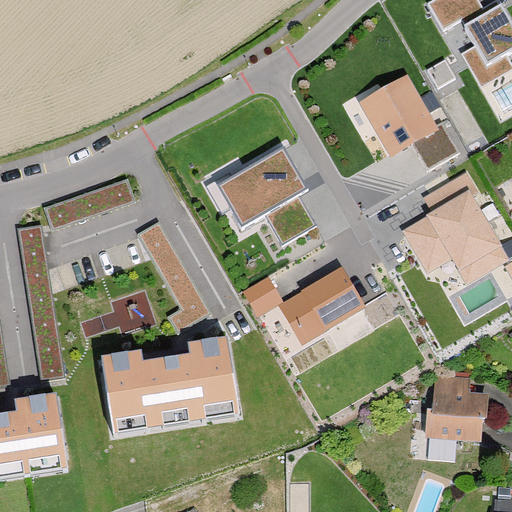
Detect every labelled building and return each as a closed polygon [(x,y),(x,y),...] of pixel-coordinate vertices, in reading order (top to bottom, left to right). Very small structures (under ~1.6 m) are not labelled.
[(474,0),(444,0),(435,5),(482,89),(511,73),(506,62),(511,58),(511,24),(503,8),(485,18),(474,0)] [(408,74),(354,104),(387,164),(417,148),(428,168),(452,155),(408,74)] [(279,152),(217,191),(244,234),(268,219),(285,245),(314,227),(298,202),(307,196),(279,152)] [(428,216),(399,234),(426,278),(454,261),(468,283),(506,260),(471,203),(480,198),(466,174),(419,202),(428,216)] [(161,219),(140,230),(180,307),(170,312),(179,329),(210,313),(161,219)] [(340,270),(277,309),(302,350),(365,311),(340,270)] [(142,360),(100,366),(112,440),(240,420),(228,344),(185,351),(188,365),(144,372),(142,360)] [(474,380),(426,375),(420,434),(468,439),(474,380)] [(0,487),(67,477),(55,398),(9,405),(12,422),(0,423),(0,487)]
